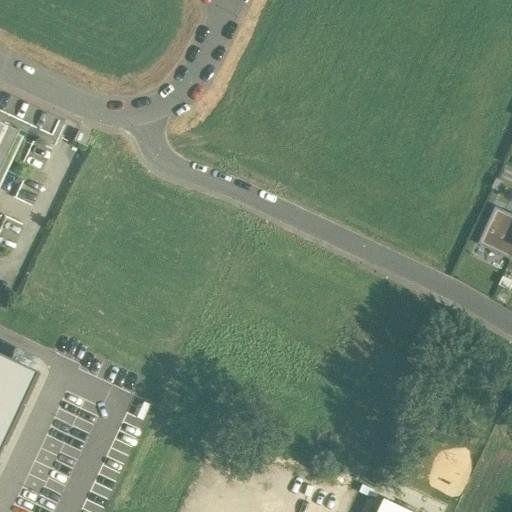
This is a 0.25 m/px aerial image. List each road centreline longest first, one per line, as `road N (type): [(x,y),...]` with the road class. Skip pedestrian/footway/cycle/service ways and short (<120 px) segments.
road 1 (residential): [(153,137),(164,158),(451,288)]
road 2 (unknown): [(84,107),(14,262),(0,261)]
road 3 (residential): [(153,137),(0,70)]
road 4 (residential): [(221,0),(153,137)]
